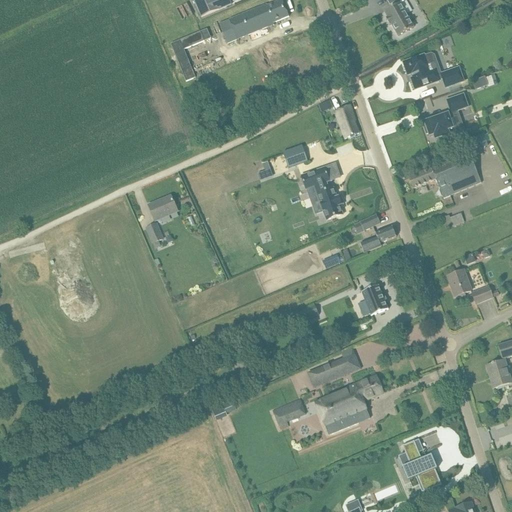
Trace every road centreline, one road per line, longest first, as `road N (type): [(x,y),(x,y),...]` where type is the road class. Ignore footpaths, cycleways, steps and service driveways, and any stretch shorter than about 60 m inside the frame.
road 1 (unclassified): [(0,247),(351,80)]
road 2 (unclassified): [(446,349),(351,80)]
road 3 (unclassified): [(496,511),(446,349)]
